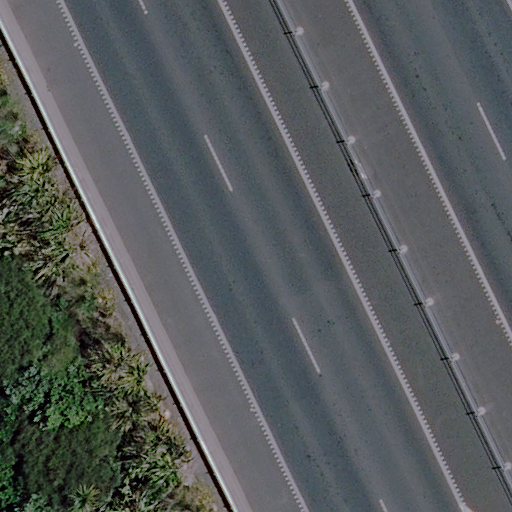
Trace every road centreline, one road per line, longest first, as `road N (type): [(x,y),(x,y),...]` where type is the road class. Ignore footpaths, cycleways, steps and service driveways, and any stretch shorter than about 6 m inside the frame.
road 1 (motorway): [(386,511),(128,0)]
road 2 (motorway): [(414,0),(511,194)]
